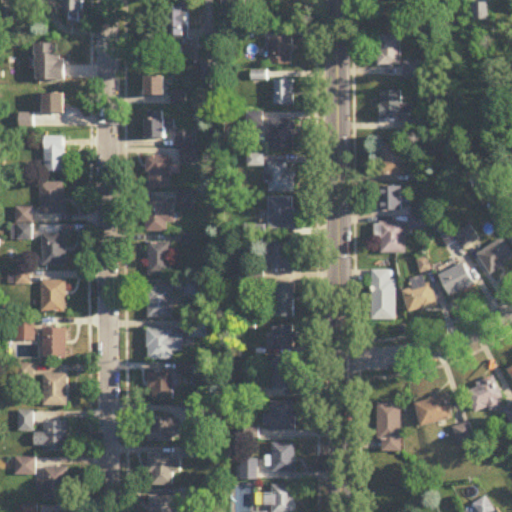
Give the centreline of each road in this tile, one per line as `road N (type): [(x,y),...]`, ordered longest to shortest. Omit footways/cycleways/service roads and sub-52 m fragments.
road 1 (residential): [(109,511),(105,0)]
road 2 (tertiary): [(339,511),(335,0)]
road 3 (residential): [(340,361),(443,345),(511,309)]
